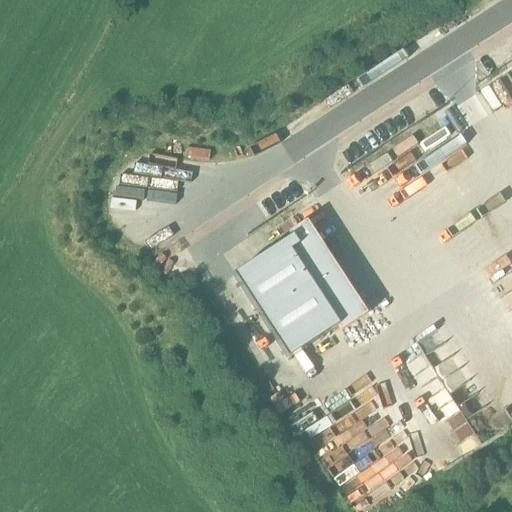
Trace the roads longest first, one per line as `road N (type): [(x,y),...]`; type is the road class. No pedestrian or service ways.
road 1 (unclassified): [(511,8),(246,180),(187,195)]
road 2 (unclassified): [(187,195),(178,178),(152,168),(133,175),(120,202),(131,226),(157,235),(181,221),(187,204)]
